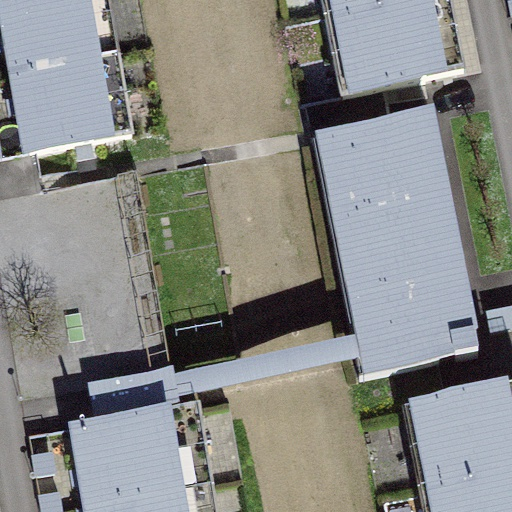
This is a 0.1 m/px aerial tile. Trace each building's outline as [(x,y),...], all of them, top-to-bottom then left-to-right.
[(103,0),(0,0),(0,74),(113,55),(103,0)] [(462,0),(329,0),(348,93),(476,68),(462,0)] [(113,55),(0,74),(0,78),(13,155),(72,145),(127,136),(113,55)] [(442,105),(317,130),(363,365),(488,341),(442,105)] [(511,511),(511,385),(407,406),(427,511),(511,511)] [(194,403),(55,427),(62,467),(201,444),(194,403)] [(201,444),(62,467),(69,508),(207,484),(201,444)] [(212,511),(207,484),(69,508),(69,511),(212,511)]
